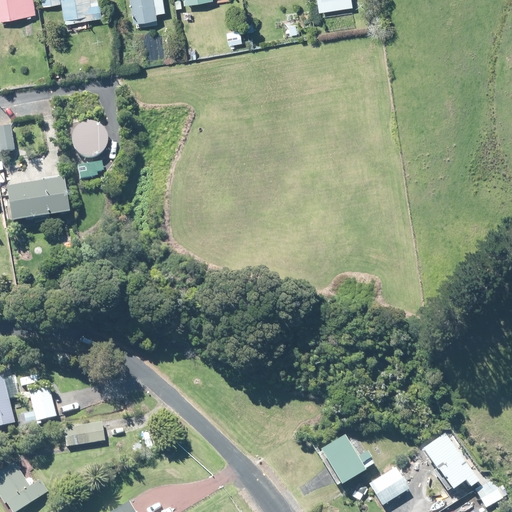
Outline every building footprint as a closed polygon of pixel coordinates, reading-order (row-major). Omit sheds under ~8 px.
[(0,0),(0,18),(27,14),(27,16),(30,16),(31,19),(36,18),(32,0),(0,0)] [(41,0),(42,4),(60,2),(63,20),(67,19),(87,18),(100,16),(98,3),(97,3),(96,0),(41,0)] [(129,0),(133,21),(135,21),(155,18),(154,12),(164,11),(162,0),(129,0)] [(316,0),(318,10),(351,5),(350,0),(316,0)] [(230,31),(242,30),(242,22),(229,23),(230,31)] [(237,50),(235,42),(235,41),(227,42),(229,51),(237,50)] [(109,91),(102,93),(107,111),(114,109),(109,91)] [(117,115),(109,117),(113,139),(121,137),(117,115)] [(99,154),(104,150),(107,145),(108,138),(107,132),(104,127),(99,122),(93,120),(87,120),(81,122),(77,125),(73,130),(72,135),(72,141),(73,146),(77,151),(81,154),(87,156),(93,156),(99,154)] [(0,127),(0,151),(13,150),(9,126),(0,127)] [(102,160),(78,163),(80,177),(98,174),(97,170),(104,169),(102,160)] [(47,216),(66,213),(61,179),(8,188),(3,188),(9,222),(18,221),(47,216)] [(0,427),(16,424),(4,376),(0,377),(0,427)] [(38,422),(58,417),(50,387),(30,392),(38,422)] [(72,403),(59,407),(61,416),(74,411),(72,403)] [(65,447),(104,440),(101,422),(62,428),(65,447)] [(466,431),(471,427),(467,423),(462,427),(466,431)] [(467,488),(476,481),(443,434),(420,450),(449,491),(456,486),(463,481),(467,488)] [(361,471),(370,465),(363,453),(353,459),(340,437),(317,450),(316,452),(324,466),(335,484),(336,486),(361,472),(361,471)] [(0,471),(0,498),(3,504),(5,503),(10,511),(14,511),(46,491),(39,481),(29,487),(13,463),(7,466),(0,471)] [(382,505),(406,489),(393,468),(375,480),(367,485),(369,487),(380,506),(382,505)] [(480,499),(497,488),(492,480),(480,487),(474,490),(480,499)] [(364,488),(360,486),(357,484),(356,486),(350,497),(358,500),(364,488)] [(159,511),(170,505),(166,499),(147,511),(146,511),(159,511)] [(108,511),(134,511),(127,501),(108,511)]
